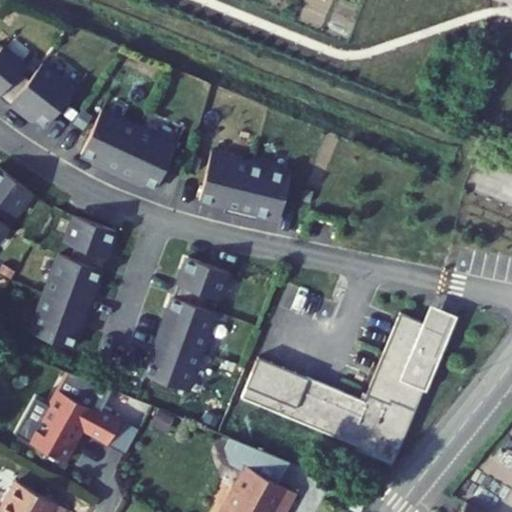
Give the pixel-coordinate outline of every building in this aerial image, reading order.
[(47,127),(77,88),(44,63),(31,80),(21,72),(27,65),(4,47),(0,52),(0,96),(23,115),(26,111),(47,127)] [(160,188),(180,144),(105,109),(84,154),(109,165),(107,169),(133,181),(135,177),(160,188)] [(262,214),(284,219),(296,170),(216,150),(203,199),(229,206),(228,212),(261,220),(262,214)] [(18,216),(36,193),(1,167),(0,167),(0,242),(12,227),(2,219),(9,209),(18,216)] [(76,348),(119,230),(77,215),(68,242),(78,246),(74,258),(63,254),(53,281),(65,285),(56,310),(44,306),(34,333),(76,348)] [(233,272),(192,257),(149,374),(192,390),(201,363),(190,359),(199,334),(210,338),(220,311),(208,307),(213,295),(223,299),(233,272)] [(53,281),(44,306),(56,310),(65,285),(53,281)] [(404,313),(368,401),(262,358),(246,398),(362,445),(360,450),(397,465),(452,332),(404,313)] [(201,363),(210,338),(199,334),(190,359),(201,363)] [(90,408),(58,390),(29,441),(64,462),(76,440),(72,439),(76,432),(79,434),(82,430),(107,444),(121,418),(93,404),(90,408)] [(280,483),(291,462),(229,436),(221,451),(247,465),(220,511),(271,511),(274,508),(281,511),(286,511),(297,492),(280,483)] [(64,511),(67,508),(18,480),(0,510),(0,511),(64,511)] [(362,511),(367,503),(357,498),(352,508),(358,511),(362,511)] [(484,511),(469,502),(462,511),(484,511)]
